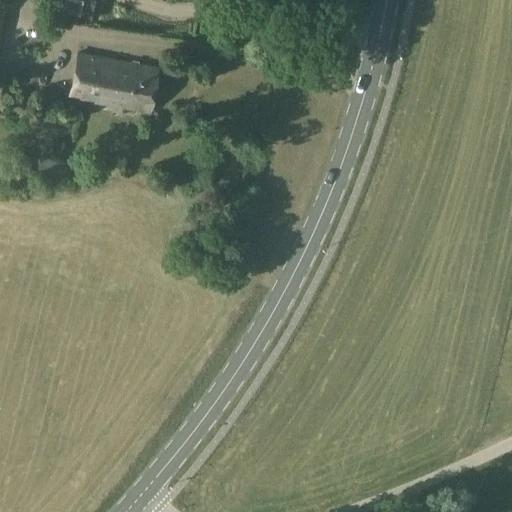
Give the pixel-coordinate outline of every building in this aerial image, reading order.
[(99,0),(87,0),(84,16),(96,18),(99,0)] [(229,61),(233,40),(214,36),(210,56),(229,61)] [(148,111),(157,69),(79,54),(71,96),(148,111)] [(6,181),(13,182),(27,184),(30,155),(10,154),(6,181)] [(61,160),(40,158),(38,174),(60,175),(61,160)]
